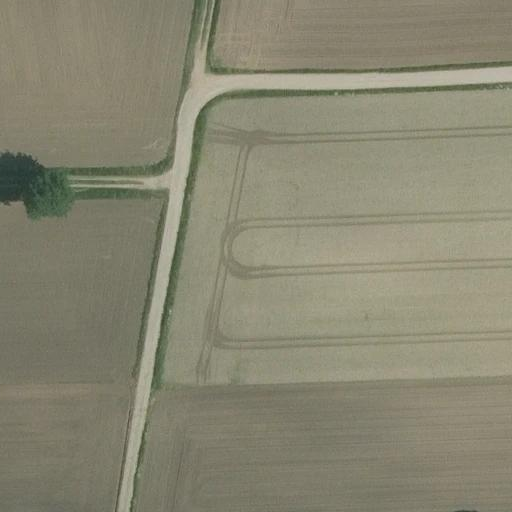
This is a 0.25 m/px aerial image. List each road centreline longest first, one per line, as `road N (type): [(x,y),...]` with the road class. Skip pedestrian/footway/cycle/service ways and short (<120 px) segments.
road 1 (track): [(180,184),(119,511)]
road 2 (track): [(511,78),(197,83)]
road 3 (track): [(180,184),(0,188)]
